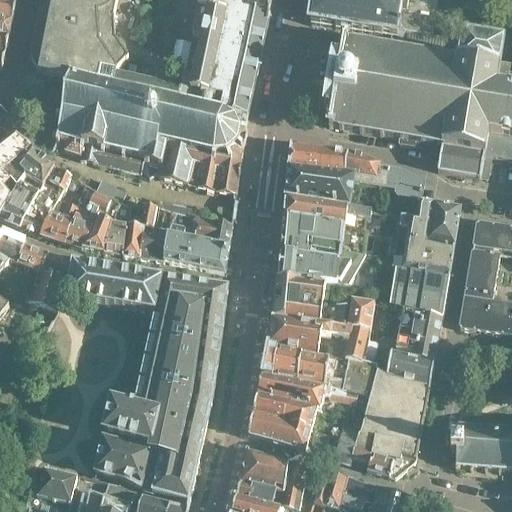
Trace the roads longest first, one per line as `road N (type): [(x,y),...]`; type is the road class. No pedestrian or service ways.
road 1 (residential): [(471,203),(375,151),(274,135),(299,0)]
road 2 (residential): [(448,351),(471,203)]
road 3 (residential): [(420,489),(448,351)]
